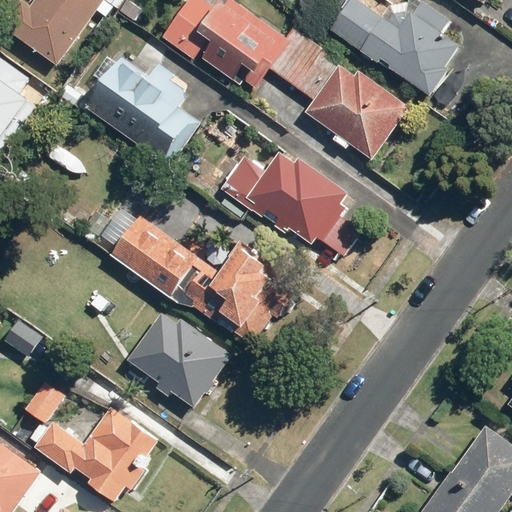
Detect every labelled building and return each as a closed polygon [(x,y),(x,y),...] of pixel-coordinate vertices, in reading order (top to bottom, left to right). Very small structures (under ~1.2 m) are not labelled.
[(39,0),(34,8),(25,1),(5,28),(60,68),(109,0),(39,0)] [(128,0),(113,0),(112,3),(122,10),(128,0)] [(226,0),(220,10),(206,0),(194,0),(167,39),(197,61),(201,56),(244,86),(247,81),(260,90),(274,70),(319,102),(310,114),(376,160),(413,108),(362,72),(358,78),(343,67),(345,63),(297,29),(290,39),(234,0),(226,0)] [(387,21),(356,0),(355,0),(334,31),(382,64),(384,60),(395,68),(393,69),(435,98),(453,72),(450,70),(465,48),(446,34),(455,22),(426,2),(417,15),(415,13),(413,15),(411,13),(399,14),(393,22),(389,19),(387,21)] [(144,10),(131,1),(123,13),(136,22),(144,10)] [(0,134),(26,99),(19,94),(29,80),(0,59),(0,134)] [(188,89),(191,85),(161,63),(151,78),(124,59),(86,111),(171,172),(205,125),(184,110),(191,101),(188,89)] [(86,96),(71,85),(63,95),(78,106),(86,96)] [(271,172),(247,156),(224,190),(290,235),(294,230),(317,246),(323,238),(349,256),(362,237),(357,234),(361,228),(340,213),(353,195),(304,161),(301,165),(284,153),(271,172)] [(86,245),(97,225),(73,212),(62,231),(86,245)] [(221,272),(143,216),(116,254),(195,310),(199,303),(257,345),(286,305),(268,292),(275,282),(266,275),(271,269),(256,259),(260,253),(243,241),(221,272)] [(77,313),(58,340),(89,363),(109,336),(77,313)] [(237,357),(184,319),(180,324),(166,314),(132,361),(164,383),(160,388),(173,397),(177,392),(200,408),(237,357)] [(47,337),(23,320),(8,341),(32,358),(47,337)] [(70,396),(50,382),(31,410),(51,424),(70,396)] [(163,442),(116,409),(90,445),(59,422),(40,449),(75,474),(80,468),(97,479),(93,484),(120,502),(131,487),(136,491),(151,470),(146,466),(163,442)] [(504,511),(511,501),(511,440),(490,425),(428,511),(504,511)] [(17,511),(45,473),(0,440),(0,511),(17,511)]
